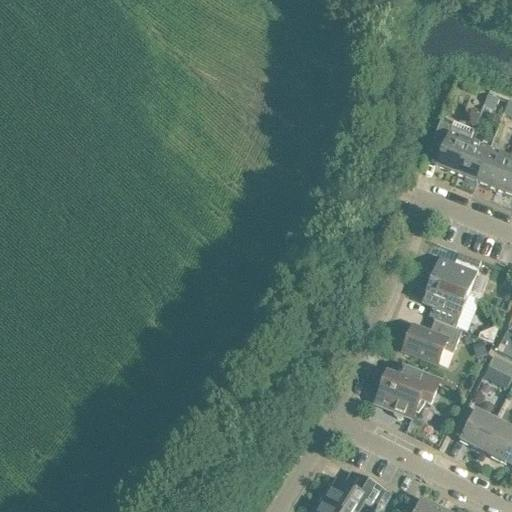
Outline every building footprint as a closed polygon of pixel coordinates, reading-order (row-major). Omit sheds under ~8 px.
[(500,101),(488,96),(484,107),(496,111),(500,101)] [(469,143),(474,131),(454,123),(452,128),(440,123),(428,153),(440,157),(436,167),(457,176),(470,143),(469,143)] [(490,151),(470,143),(457,176),(477,184),(490,151)] [(510,159),(490,151),(477,184),(497,191),(510,159)] [(511,159),(510,159),(497,191),(511,197),(511,159)] [(440,260),(431,283),(468,298),(481,264),(459,255),(455,266),(440,260)] [(433,322),(434,323),(440,325),(455,331),(468,298),(431,283),(422,305),(437,311),(433,322)] [(413,327),(403,353),(438,367),(444,351),(453,355),(462,334),(455,331),(440,325),(436,336),(413,327)] [(479,335),(477,340),(493,346),(500,328),(498,327),(479,335)] [(511,336),(505,333),(496,352),(503,355),(507,348),(511,350),(511,336)] [(511,350),(507,348),(503,355),(511,359),(511,350)] [(489,369),(484,380),(492,384),(498,373),(511,380),(511,366),(494,358),(489,369)] [(431,407),(440,382),(403,368),(399,379),(388,375),(375,406),(393,413),(395,417),(398,420),(402,420),(405,418),(412,421),(420,402),(431,407)] [(476,412),(474,416),(466,412),(455,435),(462,439),(460,442),(480,452),(496,422),(476,412)] [(511,437),(511,430),(496,422),(480,452),(499,462),(511,437)] [(511,437),(499,462),(511,468),(511,437)] [(338,481),(334,488),(331,487),(322,502),(338,511),(359,511),(363,507),(372,511),(384,493),(353,474),(345,485),(338,481)] [(422,501),(420,504),(416,511),(440,511),(441,511),(422,501)] [(338,511),(322,502),(315,511),(338,511)]
